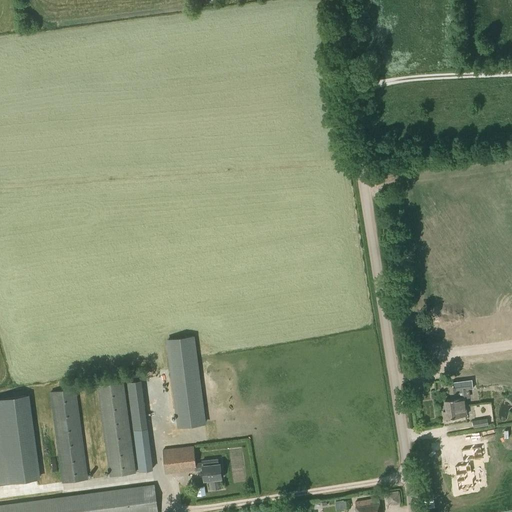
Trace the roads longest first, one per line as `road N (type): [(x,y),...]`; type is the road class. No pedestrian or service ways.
road 1 (unclassified): [(416,511),(336,0)]
road 2 (track): [(0,491),(158,475)]
road 3 (unknown): [(511,345),(394,370)]
